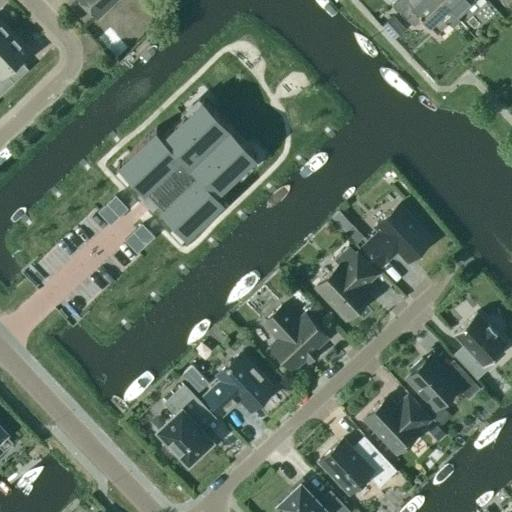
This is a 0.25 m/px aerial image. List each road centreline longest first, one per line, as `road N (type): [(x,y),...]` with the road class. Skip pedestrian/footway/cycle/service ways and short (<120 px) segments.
road 1 (residential): [(208,511),(427,296)]
road 2 (unclassified): [(153,511),(0,350)]
road 3 (residential): [(0,138),(76,58),(30,0)]
